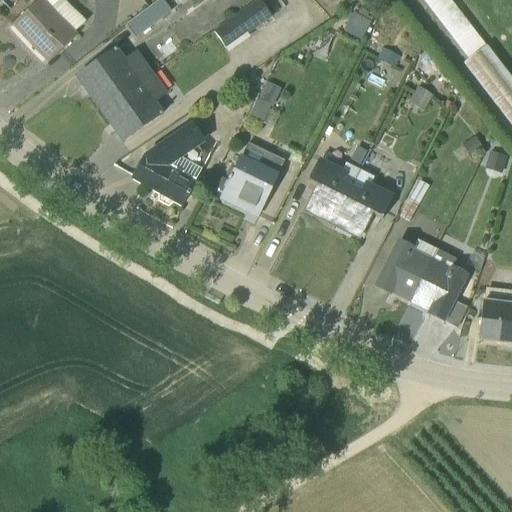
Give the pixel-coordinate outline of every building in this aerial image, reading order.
[(39,0),(11,26),(46,65),(76,37),(74,34),(84,24),(61,0),(39,0)] [(166,0),(158,0),(126,19),(134,34),(174,12),(166,0)] [(511,83),(447,0),(419,0),(466,62),(462,65),(511,131),(511,83)] [(344,31),(363,40),(372,19),(353,11),(344,31)] [(116,50),(73,79),(97,111),(150,74),(135,54),(124,61),(116,50)] [(166,96),(150,74),(97,111),(121,145),(162,117),(155,104),(166,96)] [(251,115),(263,120),(270,103),(259,98),(251,115)] [(203,146),(190,126),(142,157),(129,182),(157,198),(157,203),(166,209),(171,206),(180,211),(207,159),(198,149),(203,146)] [(246,146),(217,203),(256,221),(278,177),(277,176),(282,163),(248,146),(246,146)] [(485,167),(501,173),(507,156),(491,150),(485,167)] [(315,189),(302,215),(330,229),(358,173),(344,166),(341,172),(318,161),(307,184),(315,189)] [(330,229),(358,243),(371,217),(380,221),(392,198),(369,186),(372,180),(358,173),(330,229)] [(418,184),(398,219),(407,224),(427,189),(418,184)] [(371,290),(389,299),(391,296),(408,306),(435,252),(416,243),(412,250),(396,242),(371,290)] [(454,261),(435,252),(408,306),(426,315),(425,317),(442,326),(443,324),(454,330),(455,330),(465,310),(454,304),(467,277),(450,269),(454,262),(454,261)] [(475,343),(511,348),(511,293),(484,290),(482,303),(480,303),(475,343)]
